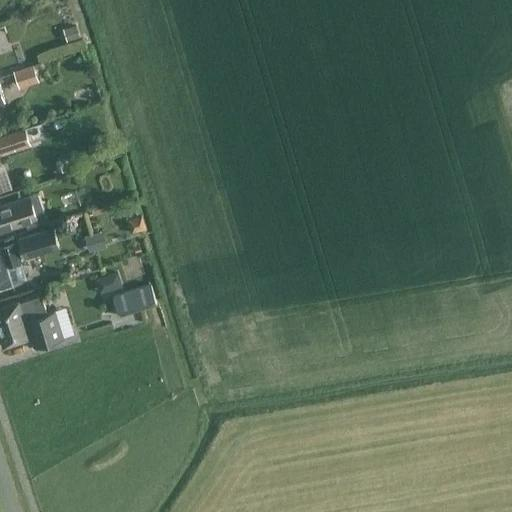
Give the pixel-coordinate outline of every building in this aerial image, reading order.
[(63,29),(67,41),(80,37),(76,25),(63,29)] [(14,70),(19,86),(39,80),(34,63),(14,70)] [(89,90),(92,102),(101,99),(97,87),(89,90)] [(0,135),(0,153),(15,148),(15,150),(31,145),(25,128),(0,135)] [(0,230),(2,230),(27,223),(28,227),(48,221),(39,194),(0,206),(0,230)] [(128,219),(132,232),(147,228),(143,214),(128,219)] [(54,227),(34,233),(41,254),(60,248),(54,227)] [(86,237),(91,253),(107,248),(102,232),(86,237)] [(0,247),(0,288),(28,279),(16,242),(0,247)] [(119,271),(107,275),(111,287),(115,289),(123,286),(119,271)] [(114,296),(120,315),(158,303),(152,284),(114,296)] [(42,295),(20,302),(19,301),(0,306),(0,334),(4,347),(31,338),(34,348),(50,343),(49,342),(63,337),(55,311),(48,313),(42,295)]
